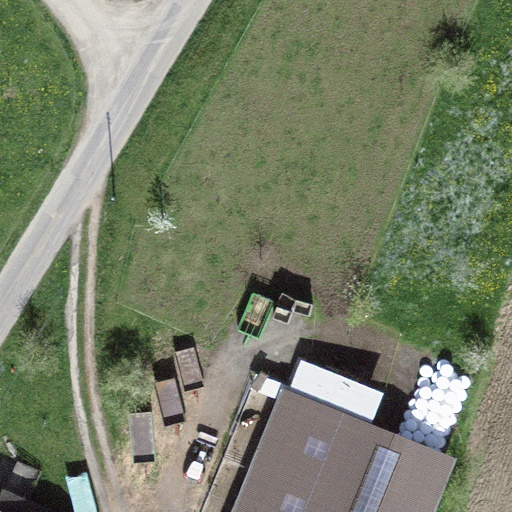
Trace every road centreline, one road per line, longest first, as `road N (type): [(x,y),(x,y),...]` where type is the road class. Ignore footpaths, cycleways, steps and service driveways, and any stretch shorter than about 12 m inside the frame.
road 1 (track): [(92,154),(81,372),(114,511)]
road 2 (unclassified): [(0,306),(185,0)]
